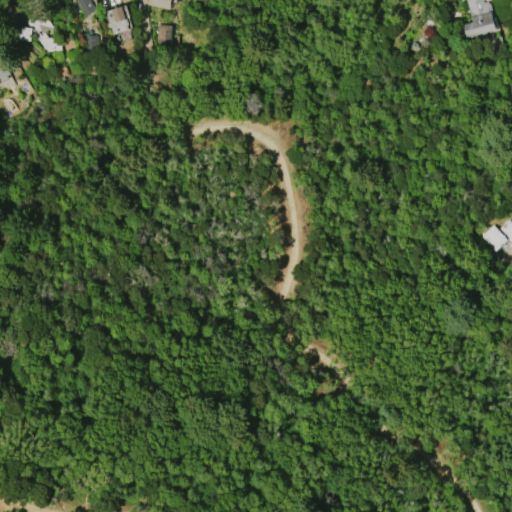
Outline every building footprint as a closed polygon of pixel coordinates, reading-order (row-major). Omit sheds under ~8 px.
[(90,0),(96,10),(86,16),(79,3),(77,4),(75,0),(90,0)] [(147,8),(148,0),(172,0),(170,12),(147,8)] [(465,0),(483,0),(484,2),(488,1),(490,4),(494,17),(492,18),(495,30),(487,32),(487,33),(482,34),(481,33),(472,36),(473,37),(466,39),(462,24),(471,22),(465,0)] [(109,23),(106,12),(127,5),(130,18),(128,19),(129,25),(128,25),(129,29),(113,34),(111,27),(108,28),(107,24),(109,23)] [(17,41),(41,41),(41,52),(61,52),(61,38),(51,38),(51,17),(27,17),(27,28),(17,28),(17,41)] [(168,48),(172,27),(159,24),(154,45),(168,48)] [(0,58),(2,57),(11,74),(8,76),(9,78),(0,82),(0,58)] [(493,251),(480,236),(492,225),(496,230),(508,219),(511,224),(511,247),(505,240),(493,251)]
